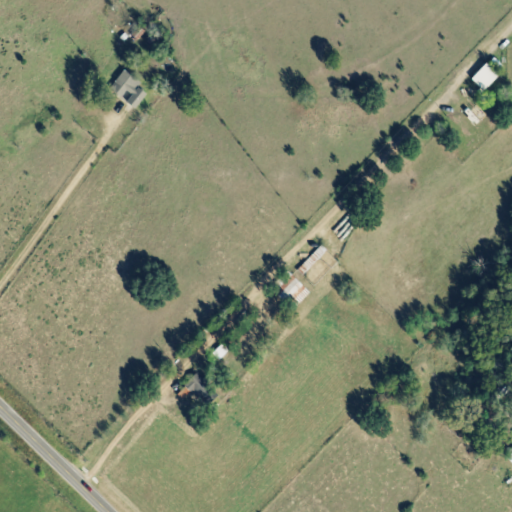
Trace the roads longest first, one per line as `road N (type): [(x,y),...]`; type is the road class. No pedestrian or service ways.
road 1 (residential): [(91,493),(337,210),(508,48)]
road 2 (tertiary): [(110,511),(0,405)]
